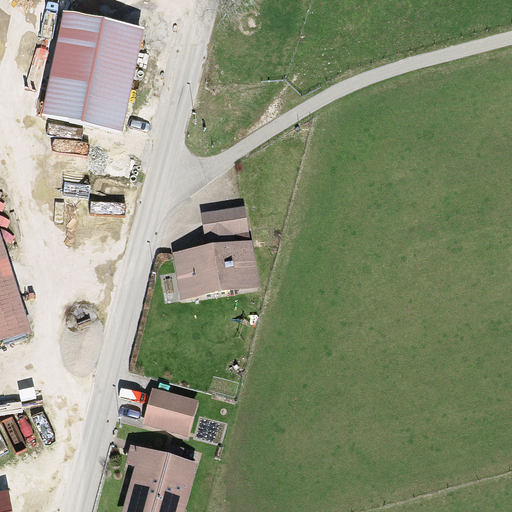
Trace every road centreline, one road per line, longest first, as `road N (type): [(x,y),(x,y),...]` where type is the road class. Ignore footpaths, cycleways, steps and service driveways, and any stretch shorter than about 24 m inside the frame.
road 1 (tertiary): [(76,511),(212,0)]
road 2 (track): [(159,200),(348,85),(511,36)]
